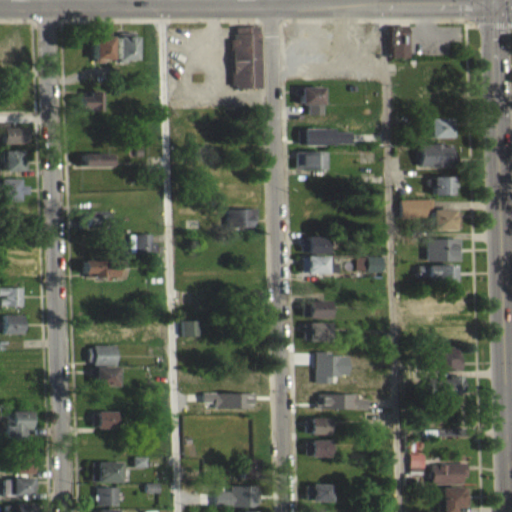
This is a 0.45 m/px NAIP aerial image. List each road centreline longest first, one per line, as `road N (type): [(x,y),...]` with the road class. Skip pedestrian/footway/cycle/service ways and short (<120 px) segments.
road 1 (primary): [(494,1),(507,511)]
road 2 (residential): [(284,511),(270,4)]
road 3 (residential): [(47,4),(61,511)]
road 4 (secondary): [(0,5),(494,1)]
